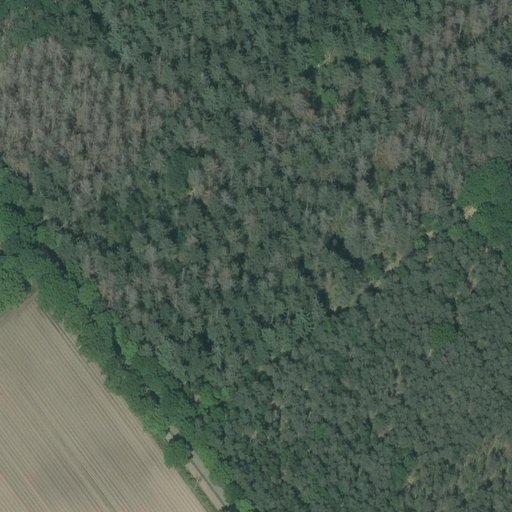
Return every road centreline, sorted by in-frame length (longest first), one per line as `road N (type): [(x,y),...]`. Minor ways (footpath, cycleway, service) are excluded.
road 1 (track): [(0,212),(221,511)]
road 2 (track): [(511,278),(467,218),(485,203),(342,0)]
